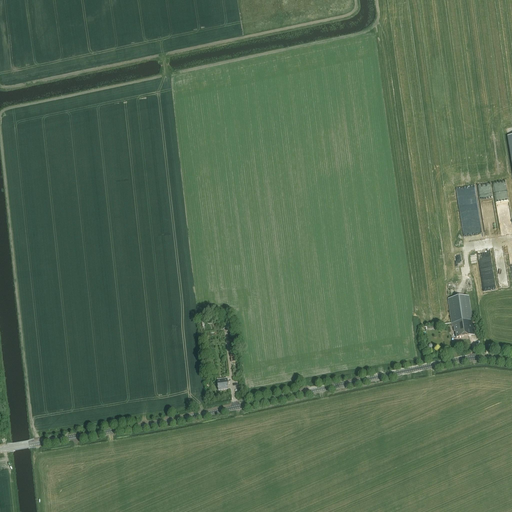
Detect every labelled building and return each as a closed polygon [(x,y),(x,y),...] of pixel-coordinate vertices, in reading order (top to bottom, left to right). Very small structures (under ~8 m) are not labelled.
[(494,198),(492,182),(479,184),(482,206),(485,205),(484,204),(490,203),(489,199),(494,198)] [(475,185),(458,188),(460,205),(462,206),(466,234),(467,235),(468,234),(477,232),(471,232),(471,230),(470,230),(466,228),(470,227),(469,226),(466,226),(468,222),(469,220),(467,220),(466,217),(469,212),(473,212),(475,213),(479,212),(480,208),(477,187),(475,185)] [(483,261),(480,260),(483,283),(488,284),(488,283),(492,282),(491,280),(486,279),(493,278),(493,276),(490,275),(487,276),(487,275),(487,273),(493,272),(493,271),(493,268),(491,256),(488,257),(487,252),(486,260),(486,261),(483,260),(483,261)] [(454,267),(455,280),(463,279),(462,266),(454,267)] [(448,299),(450,311),(452,326),(454,326),(454,332),(456,332),(457,337),(474,335),(469,296),(448,299)] [(224,329),(234,328),(232,318),(223,319),(224,329)] [(218,391),(228,390),(227,379),(217,380),(218,391)]
